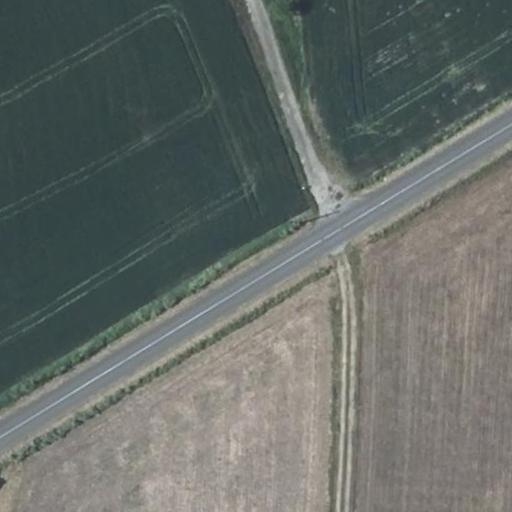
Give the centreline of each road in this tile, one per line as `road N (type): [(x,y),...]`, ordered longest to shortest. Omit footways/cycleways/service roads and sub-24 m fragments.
road 1 (tertiary): [(0,437),(511,125)]
road 2 (track): [(338,231),(350,282),(337,511)]
